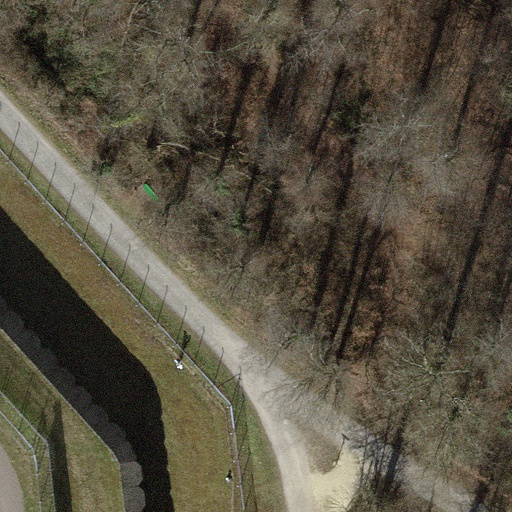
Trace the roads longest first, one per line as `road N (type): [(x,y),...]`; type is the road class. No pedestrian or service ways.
road 1 (track): [(0,94),(264,383)]
road 2 (track): [(264,383),(469,511)]
road 3 (track): [(264,383),(305,511)]
